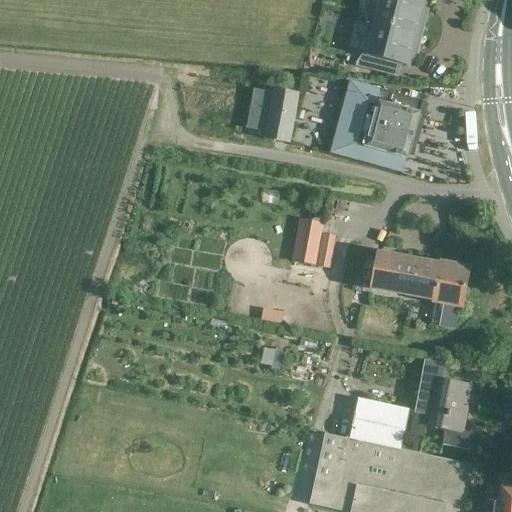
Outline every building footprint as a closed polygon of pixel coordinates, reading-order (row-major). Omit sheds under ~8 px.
[(377,21),(422,32),(427,12),(424,11),(426,0),(382,0),(377,21)] [(422,32),(377,21),(368,55),(366,54),(362,68),(394,77),(398,63),(410,66),(413,52),(416,53),(422,32)] [(301,94),(274,89),(274,83),(257,79),(245,134),(263,138),(263,140),(292,145),(301,94)] [(423,102),(382,90),(382,91),(351,83),(332,153),(403,173),(406,159),(408,159),(420,114),(419,114),(423,102)] [(425,120),(421,155),(450,158),(452,141),(439,140),(441,122),(425,120)] [(291,279),(315,284),(324,235),(326,224),(302,220),(291,279)] [(315,284),(313,294),(350,301),(362,242),(324,235),(315,284)] [(378,254),(371,290),(463,307),(470,269),(440,263),(440,265),(378,254)] [(322,344),(298,340),(290,380),(314,384),(322,344)] [(436,381),(428,427),(443,430),(440,445),(466,450),(469,434),(463,432),(471,388),(436,381)] [(310,506),(339,511),(465,511),(474,467),(401,451),(409,411),(358,400),(349,441),(325,435),(310,506)] [(511,511),(511,490),(503,490),(501,504),(494,503),(493,511),(511,511)]
